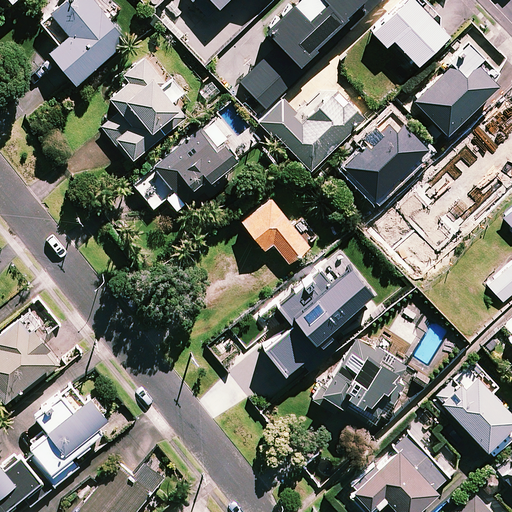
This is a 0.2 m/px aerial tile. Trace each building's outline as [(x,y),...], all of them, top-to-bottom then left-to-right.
[(96,0),(54,0),(36,15),(36,33),(46,50),(50,47),(77,80),(128,38),(96,0)] [(182,0),(176,0),(164,10),(184,31),(199,20),(182,0)] [(197,0),(209,12),(221,0),(197,0)] [(288,30),(244,73),(267,96),(365,0),(283,0),(271,12),(288,30)] [(449,32),(419,0),(405,0),(373,30),(386,44),(394,37),(417,62),(449,32)] [(227,43),(206,64),(222,83),(231,78),(225,70),(239,57),(227,43)] [(167,79),(147,55),(125,72),(130,78),(111,93),(122,108),(101,124),(113,139),(118,135),(133,154),(186,113),(173,96),(184,88),(173,74),(167,79)] [(498,80),(478,60),(466,72),(452,59),(415,97),(448,131),(498,80)] [(344,104),(331,93),(305,120),(282,98),(261,119),(312,169),(366,115),(349,99),(344,104)] [(392,213),(414,236),(511,141),(511,100),(510,99),(471,136),(480,145),(472,152),(468,148),(423,191),(419,187),(392,213)] [(239,119),(225,102),(133,181),(154,206),(167,194),(178,207),(203,186),(211,195),(227,181),(219,172),(258,138),(248,127),(237,137),(229,128),(239,119)] [(427,143),(396,113),(345,164),(376,194),(427,143)] [(511,141),(414,236),(436,259),(463,233),(460,229),(505,186),(500,182),(508,174),(511,178),(511,141)] [(310,243),(271,195),(243,217),(266,246),(273,240),(289,260),(310,243)] [(511,207),(503,216),(511,224),(511,207)] [(293,312),(265,335),(287,362),(368,298),(362,290),(373,281),(353,256),(337,269),(326,256),(279,294),(293,312)] [(511,288),(511,260),(487,283),(502,298),(511,288)] [(58,355),(23,312),(0,330),(0,389),(6,397),(58,355)] [(413,367),(356,332),(323,387),(374,417),(387,395),(394,399),(413,367)] [(498,384),(473,358),(437,392),(485,443),(511,417),(511,407),(494,388),(498,384)] [(73,454),(104,428),(99,421),(110,412),(93,390),(75,405),(64,392),(39,413),(47,424),(29,439),(19,448),(17,446),(0,459),(0,509),(23,491),(34,505),(83,465),(73,454)] [(406,511),(447,473),(408,431),(351,485),(371,506),(385,493),(403,511),(406,511)] [(511,452),(497,466),(511,482),(511,452)] [(132,511),(163,474),(145,460),(133,476),(116,462),(75,511),(132,511)] [(493,511),(473,489),(448,511),(493,511)]
